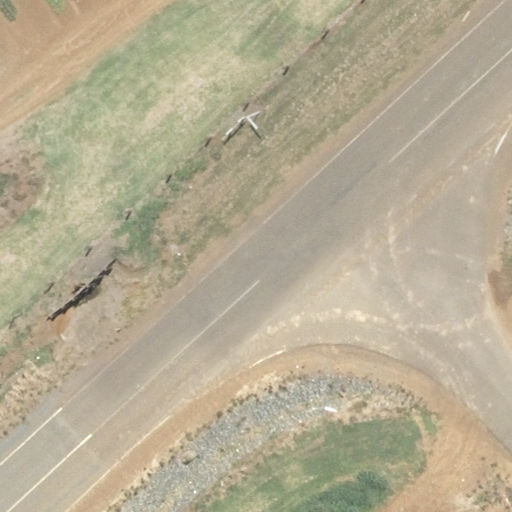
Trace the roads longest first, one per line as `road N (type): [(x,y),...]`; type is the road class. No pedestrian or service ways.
road 1 (tertiary): [(0,486),(282,226)]
road 2 (unclassified): [(282,226),(511,464)]
road 3 (tertiary): [(282,226),(511,19)]
